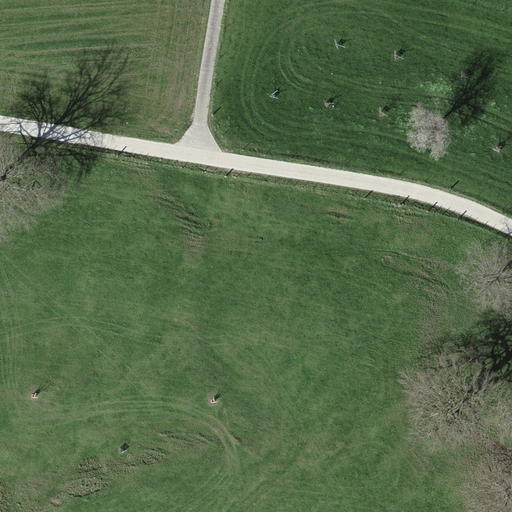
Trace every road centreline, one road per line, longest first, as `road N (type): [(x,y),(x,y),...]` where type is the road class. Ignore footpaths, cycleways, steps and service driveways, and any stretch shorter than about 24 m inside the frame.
road 1 (track): [(0,131),(418,196),(511,233)]
road 2 (track): [(198,163),(217,0)]
